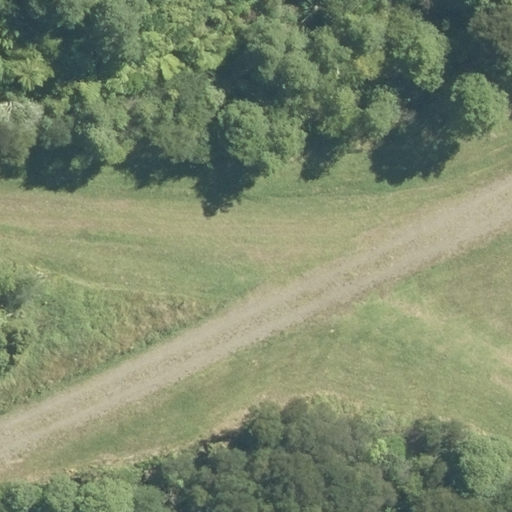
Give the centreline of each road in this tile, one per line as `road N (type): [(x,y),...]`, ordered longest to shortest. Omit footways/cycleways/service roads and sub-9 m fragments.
road 1 (track): [(511,195),(429,253),(0,449)]
road 2 (track): [(0,198),(387,272)]
